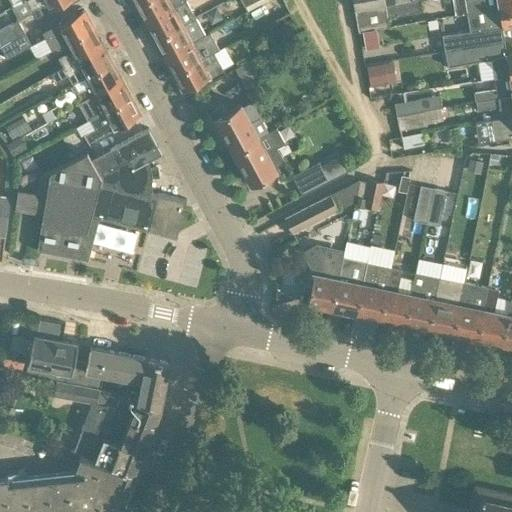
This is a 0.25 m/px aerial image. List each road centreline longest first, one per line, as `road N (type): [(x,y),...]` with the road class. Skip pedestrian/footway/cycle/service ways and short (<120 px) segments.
road 1 (residential): [(235,331),(242,282),(236,248),(101,0)]
road 2 (residential): [(219,327),(0,285)]
road 3 (residential): [(219,327),(153,511)]
road 4 (residential): [(400,365),(235,331)]
road 5 (residential): [(370,511),(400,365)]
